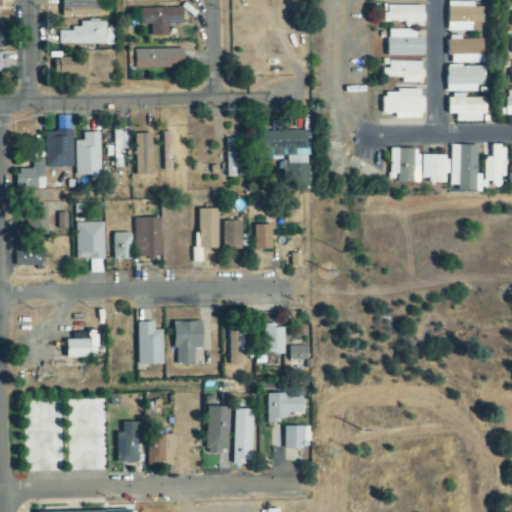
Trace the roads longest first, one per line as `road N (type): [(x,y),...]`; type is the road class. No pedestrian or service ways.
road 1 (residential): [(0,295),(304,289)]
road 2 (residential): [(0,102),(299,98)]
road 3 (residential): [(0,490),(292,486)]
